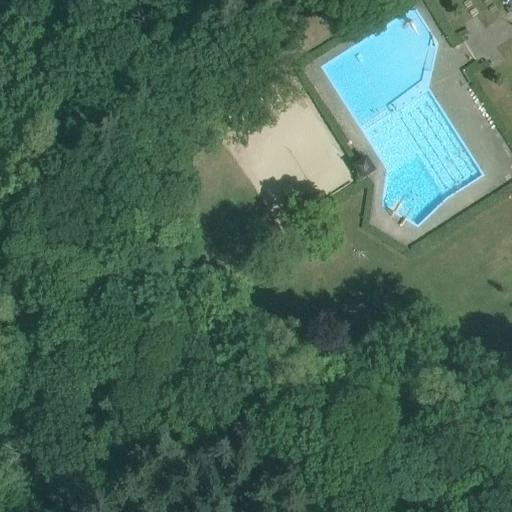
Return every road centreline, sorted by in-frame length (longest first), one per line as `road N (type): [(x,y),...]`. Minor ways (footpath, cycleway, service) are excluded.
road 1 (track): [(0,280),(511,442)]
road 2 (secondary): [(0,197),(72,0)]
